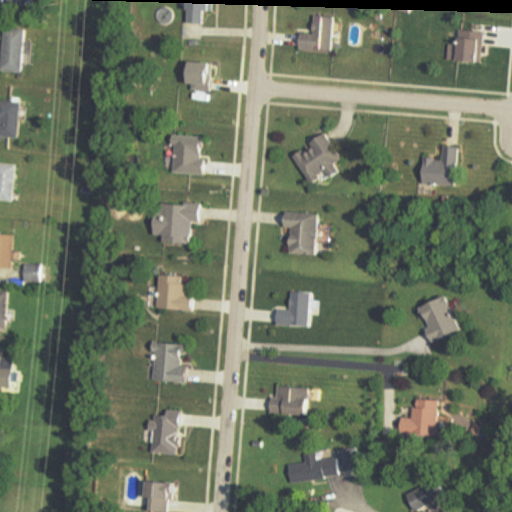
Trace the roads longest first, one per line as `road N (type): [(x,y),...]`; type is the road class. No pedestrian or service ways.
road 1 (residential): [(225,511),(264,0)]
road 2 (residential): [(260,89),(511,112)]
